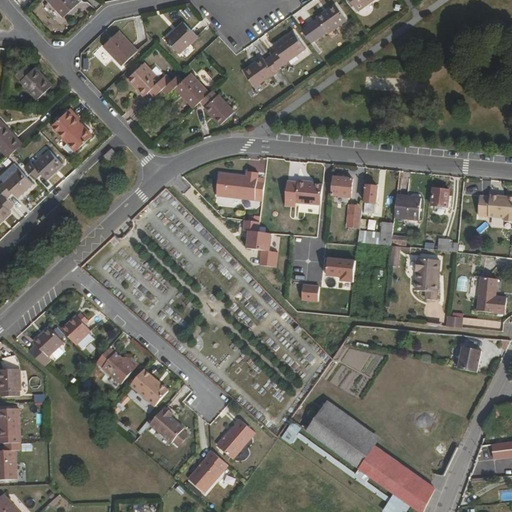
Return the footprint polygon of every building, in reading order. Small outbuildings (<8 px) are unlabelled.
[(48,0),(64,17),(68,13),(76,6),(80,3),(77,0),(48,0)] [(373,0),(350,0),(358,11),(373,0)] [(346,21),(336,5),(317,18),(326,32),(328,34),(346,21)] [(76,6),(68,13),(71,17),(79,10),(76,6)] [(326,32),(317,18),(301,30),(311,44),(326,32)] [(197,37),(184,22),(166,39),(179,53),(197,37)] [(138,51),(119,32),(104,46),(122,66),(138,51)] [(272,57),(279,67),(306,49),(294,32),(274,47),(278,52),(272,57)] [(255,87),(280,69),(279,67),(272,57),(265,61),(262,58),(243,71),(255,87)] [(145,95),(149,90),(161,80),(145,63),(128,78),(145,95)] [(31,71),(26,66),(16,75),(20,80),(20,82),(37,99),(52,85),(36,67),(31,71)] [(182,82),(175,88),(194,108),(201,102),(209,94),(191,74),(182,82)] [(161,91),(172,81),(166,75),(161,80),(149,90),(155,96),(161,91)] [(182,82),(177,76),(172,81),(161,91),(164,94),(166,96),(175,88),(182,82)] [(209,94),(201,102),(206,106),(205,108),(220,125),(234,112),(218,95),(217,96),(212,91),(209,94)] [(91,136),(77,121),(74,118),(76,116),(70,109),(52,126),(67,142),(62,147),(70,154),(74,150),(75,151),(91,136)] [(23,144),(0,119),(0,147),(9,157),(13,153),(23,144)] [(112,150),(104,157),(110,164),(118,157),(112,150)] [(30,163),(25,167),(36,179),(41,174),(46,179),(62,164),(49,151),(33,165),(30,163)] [(4,182),(18,169),(14,163),(0,176),(0,178),(0,179),(4,182)] [(0,190),(3,194),(6,197),(12,192),(18,198),(33,184),(18,169),(4,182),(0,179),(0,190)] [(258,179),(258,174),(247,173),(246,178),(219,175),(217,197),(262,203),(265,180),(258,179)] [(351,198),(352,180),(333,179),(332,197),(351,198)] [(307,183),(297,182),(297,184),(287,183),(285,203),(320,206),(322,186),(313,186),(307,185),(307,183)] [(376,205),(378,188),(367,187),(365,204),(376,205)] [(448,208),(449,191),(433,190),(431,206),(448,208)] [(8,211),(13,205),(6,197),(3,194),(0,196),(0,223),(11,213),(8,211)] [(511,223),(511,197),(490,196),(490,197),(488,217),(504,219),(504,223),(511,223)] [(421,199),(397,197),(395,219),(419,221),(421,199)] [(490,197),(480,197),(478,217),(488,217),(490,197)] [(358,230),(360,209),(350,208),(348,229),(358,230)] [(362,208),(359,228),(365,229),(366,229),(367,222),(373,222),(373,215),(366,214),(366,208),(362,208)] [(259,233),(260,223),(245,221),(244,232),(247,232),(249,233),(249,240),(248,250),(263,251),(270,252),(272,234),(259,233)] [(381,246),(392,247),(392,245),(393,237),(394,225),(384,224),(382,236),(381,246)] [(393,237),(392,245),(406,247),(406,239),(393,237)] [(454,254),(457,254),(457,244),(449,244),(449,241),(439,240),(438,247),(435,247),(435,252),(454,254)] [(400,248),(392,247),(390,267),(398,268),(400,248)] [(270,252),(263,251),(261,266),(278,267),(279,253),(270,252)] [(352,282),(355,260),(326,256),(324,271),(326,275),(340,277),(340,281),(352,282)] [(416,273),(417,273),(420,273),(418,291),(426,292),(426,300),(436,301),(440,262),(417,259),(416,273)] [(383,281),(383,270),(371,269),(371,281),(383,281)] [(95,271),(90,277),(98,284),(103,277),(95,271)] [(495,297),(497,281),(481,279),(477,312),(505,315),(506,299),(495,297)] [(302,301),(318,302),(320,287),(303,286),(302,301)] [(317,315),(328,316),(328,311),(321,310),(321,302),(318,302),(317,315)] [(76,317),(61,330),(76,347),(78,345),(89,334),(91,333),(85,326),(89,322),(82,314),(78,318),(76,317)] [(463,324),(464,320),(448,318),(447,322),(447,328),(463,329),(463,324)] [(29,354),(45,368),(51,362),(48,359),(63,344),(49,329),(34,343),(36,346),(29,354)] [(94,339),(89,334),(78,345),(82,349),(94,339)] [(123,361),(110,349),(97,364),(121,385),(137,366),(130,360),(123,361)] [(477,374),(481,353),(463,349),(458,370),(477,374)] [(0,392),(1,392),(5,392),(5,399),(20,397),(19,392),(21,391),(20,370),(0,371),(0,392)] [(168,392),(145,370),(130,387),(155,407),(168,392)] [(359,470),(375,446),(380,439),(328,402),(306,432),(359,470)] [(511,405),(495,407),(484,430),(486,430),(495,433),(504,413),(511,411),(511,405)] [(171,444),(173,443),(183,431),(184,429),(175,421),(173,423),(169,420),(171,417),(172,415),(165,408),(149,426),(171,444)] [(0,444),(5,444),(20,443),(21,443),(19,409),(0,410),(0,444)] [(135,439),(149,424),(140,415),(126,430),(135,439)] [(233,460),(255,434),(239,421),(217,446),(233,460)] [(275,442),(277,439),(263,426),(260,429),(275,442)] [(183,431),(173,443),(179,447),(188,436),(183,431)] [(290,445),(296,437),(288,431),(282,439),(290,445)] [(21,451),(20,443),(5,444),(5,452),(0,452),(0,481),(17,481),(16,451),(21,451)] [(378,484),(395,461),(375,446),(359,470),(378,484)] [(204,494),(228,466),(211,452),(206,457),(207,458),(188,480),(204,494)] [(430,486),(395,461),(378,484),(394,496),(403,502),(416,511),(423,511),(435,489),(430,486)] [(0,511),(18,511),(4,495),(0,498),(0,511)] [(393,498),(401,504),(403,502),(394,496),(393,498)] [(382,511),(395,511),(398,508),(401,504),(393,498),(382,511)]
